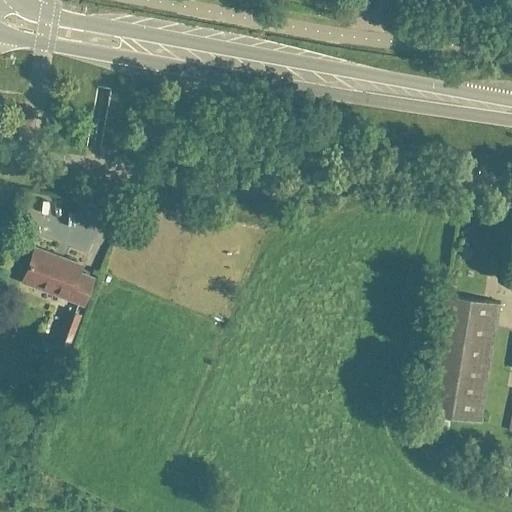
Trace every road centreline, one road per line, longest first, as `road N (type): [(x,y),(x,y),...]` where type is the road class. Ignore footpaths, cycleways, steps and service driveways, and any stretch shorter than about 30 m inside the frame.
road 1 (unclassified): [(511,183),(382,168),(265,193),(0,148)]
road 2 (secondary): [(0,31),(372,101),(511,110)]
road 3 (secondary): [(511,109),(12,0)]
road 4 (unclassified): [(511,49),(364,40),(145,0)]
